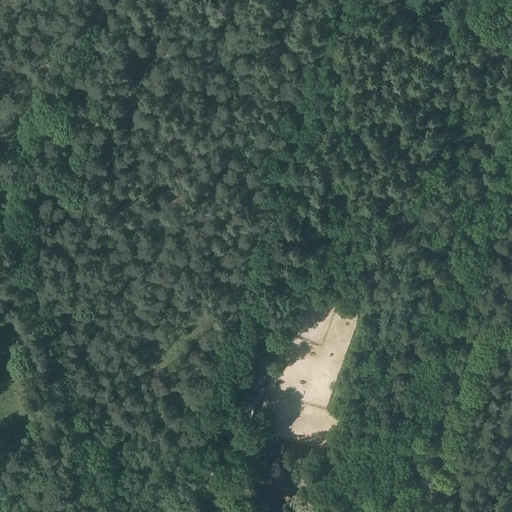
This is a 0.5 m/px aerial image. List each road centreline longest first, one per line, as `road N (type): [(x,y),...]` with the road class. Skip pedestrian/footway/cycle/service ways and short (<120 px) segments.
road 1 (unknown): [(0,190),(103,511)]
road 2 (unclassified): [(420,501),(479,340),(493,319),(511,316)]
road 3 (unknown): [(5,182),(109,0)]
road 4 (track): [(383,0),(511,46)]
